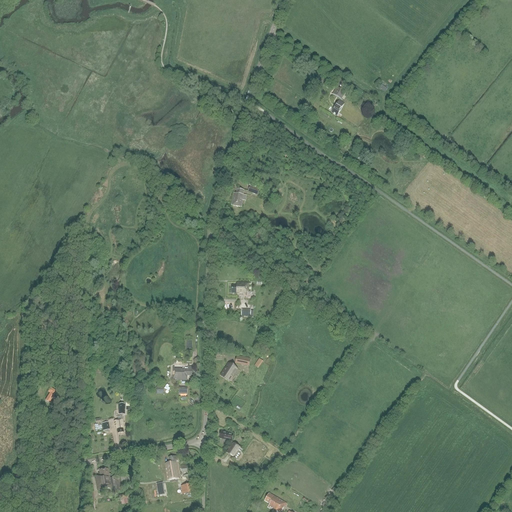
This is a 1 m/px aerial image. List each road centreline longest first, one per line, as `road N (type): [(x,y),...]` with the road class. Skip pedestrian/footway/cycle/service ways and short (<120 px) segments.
road 1 (unclassified): [(204,440),(210,230),(287,0)]
road 2 (unclassified): [(0,479),(204,440)]
